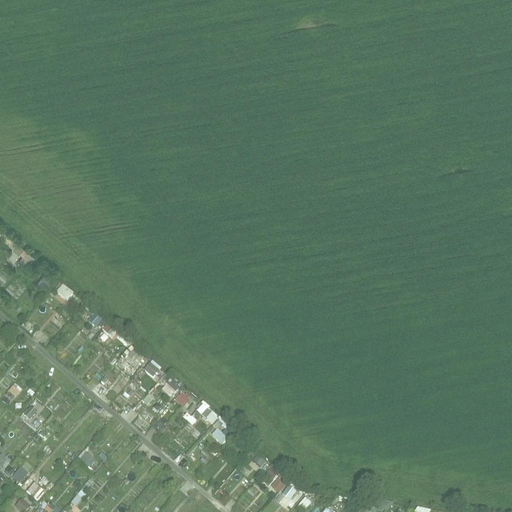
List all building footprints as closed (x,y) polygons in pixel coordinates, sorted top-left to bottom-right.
[(10,246),(13,249),(7,257),(14,263),(24,252),(14,243),(10,246)] [(45,291),(55,280),(47,272),(37,284),(45,291)] [(69,301),(76,293),(63,283),(57,291),(69,301)] [(89,321),(96,327),(104,318),(97,312),(89,321)] [(120,334),(117,339),(125,343),(127,338),(120,334)] [(136,361),(141,355),(134,349),(129,356),(136,361)] [(125,371),(134,361),(124,353),(116,363),(125,371)] [(154,378),(162,368),(153,360),(144,370),(154,378)] [(174,376),(162,389),(172,397),(183,384),(174,376)] [(15,383),(6,394),(13,401),(23,390),(15,383)] [(175,399),(184,407),(192,399),(183,391),(175,399)] [(197,410),(213,424),(220,416),(204,402),(197,410)] [(31,421),(39,410),(30,404),(22,415),(31,421)] [(187,412),(183,417),(194,425),(197,419),(187,412)] [(218,428),(212,434),(223,444),(229,438),(218,428)] [(85,450),(79,457),(89,468),(96,461),(85,450)] [(13,459),(3,451),(0,454),(0,469),(2,472),(13,459)] [(259,455),(253,464),(259,468),(265,460),(259,455)] [(12,476),(19,483),(34,468),(27,461),(12,476)] [(4,473),(10,477),(15,470),(9,465),(4,473)] [(266,472),(272,480),(281,473),(274,465),(266,472)] [(272,486),(280,492),(289,480),(280,474),(272,486)] [(36,487),(32,498),(42,502),(46,491),(36,487)] [(71,502),(76,506),(83,498),(78,494),(71,502)] [(306,496),(298,506),(305,511),(312,501),(306,496)] [(17,506),(23,511),(26,511),(33,504),(25,497),(17,506)] [(45,510),(48,511),(58,511),(60,510),(51,503),(45,510)]
